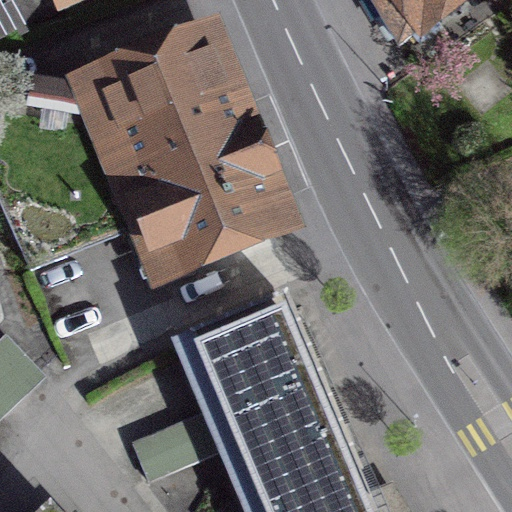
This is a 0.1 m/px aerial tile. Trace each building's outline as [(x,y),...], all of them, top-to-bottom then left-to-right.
[(7,0),(3,0),(0,2),(0,36),(21,25),(7,0)] [(371,0),(398,46),(459,0),(371,0)] [(103,89),(75,101),(148,283),(279,231),(271,210),(223,91),(204,43),(101,84),(103,89)] [(374,511),(284,302),(192,337),(265,511),(51,511),(50,510),(47,511),(374,511)] [(7,337),(0,343),(0,410),(40,374),(7,337)] [(150,421),(163,447),(203,428),(190,402),(150,421)]
